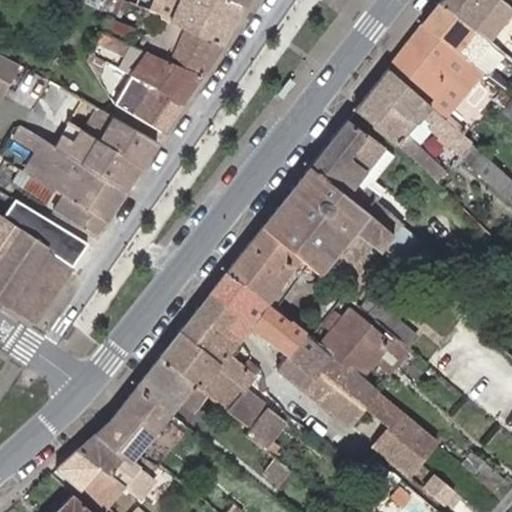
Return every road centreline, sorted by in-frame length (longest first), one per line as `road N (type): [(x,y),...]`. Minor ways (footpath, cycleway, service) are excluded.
road 1 (secondary): [(398,0),(80,386)]
road 2 (residential): [(265,0),(29,347)]
